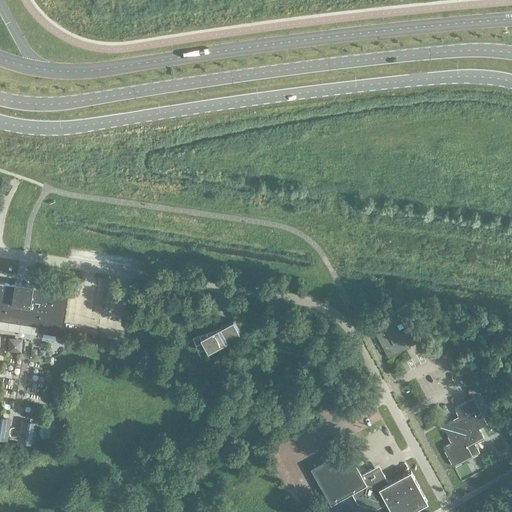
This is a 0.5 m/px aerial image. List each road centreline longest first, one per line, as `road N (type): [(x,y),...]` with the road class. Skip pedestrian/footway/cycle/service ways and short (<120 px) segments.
road 1 (unclassified): [(449,508),(345,324),(322,308),(0,254)]
road 2 (secondary): [(511,52),(454,50),(284,69),(58,103),(0,97)]
road 3 (secondary): [(0,121),(69,126),(441,76),(511,79)]
